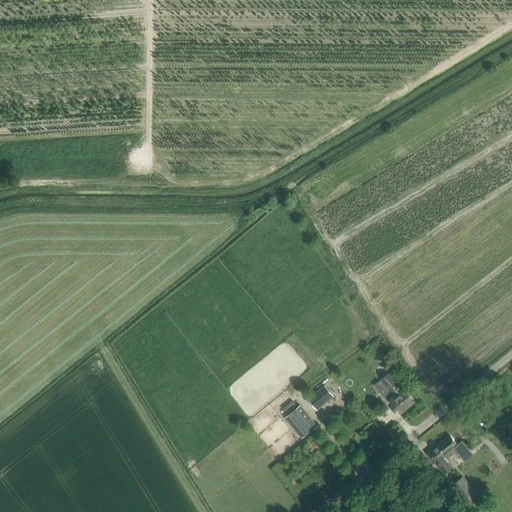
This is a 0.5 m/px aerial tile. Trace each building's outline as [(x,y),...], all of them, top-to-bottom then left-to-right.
[(391,399),(401,411),(414,401),(404,389),(403,389),(389,372),(381,380),(394,396),(391,399)] [(308,399),(317,410),(334,396),(325,385),(308,399)] [(302,437),(317,425),(300,405),(285,417),(302,437)] [(458,444),(450,435),(428,453),(436,463),(437,463),(445,473),(452,467),(444,457),(454,448),(462,457),(471,450),(462,440),(458,444)] [(463,476),(451,485),(465,503),(477,493),(463,476)]
